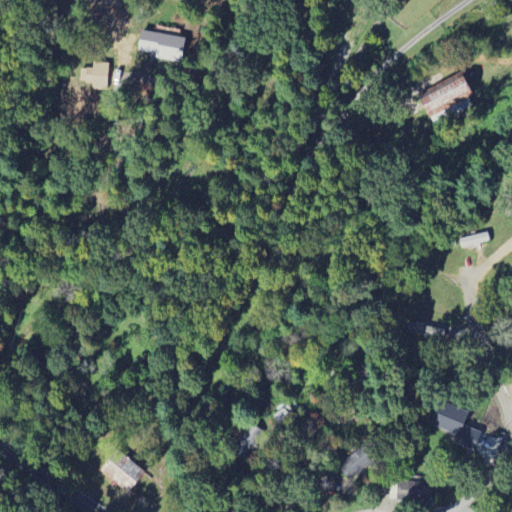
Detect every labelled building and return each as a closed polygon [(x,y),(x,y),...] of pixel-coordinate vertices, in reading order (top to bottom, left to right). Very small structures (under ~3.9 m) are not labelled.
[(183,62),(187,37),(142,31),(139,51),(157,53),(157,59),(183,62)] [(110,62),(94,62),(94,68),(81,68),(81,83),(109,84),(110,62)] [(422,96),(431,117),(445,111),(448,117),(474,106),(470,98),(476,96),(468,77),(422,96)] [(460,239),(462,248),(490,240),(488,232),(460,239)] [(407,332),(442,340),(444,330),(409,322),(407,332)] [(431,425),(458,435),(455,443),(475,451),(482,433),(465,426),(470,412),(440,401),(431,425)] [(339,464),(351,482),(369,470),(366,465),(372,461),(364,448),(339,464)] [(129,494),(146,473),(118,450),(101,471),(114,481),(113,482),(129,494)] [(434,502),(434,482),(398,481),(398,501),(434,502)]
